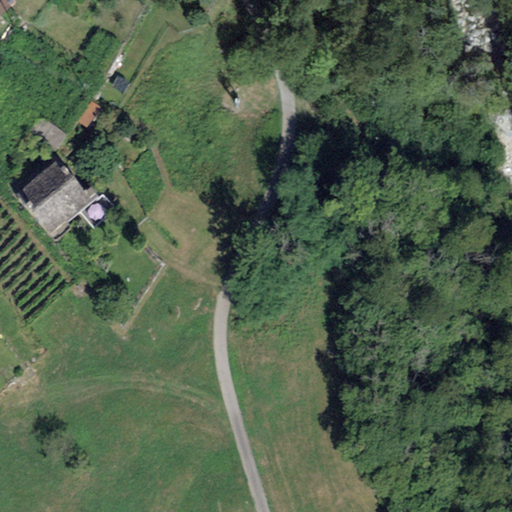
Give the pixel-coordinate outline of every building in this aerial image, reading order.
[(1,0),(0,0),(0,17),(9,10),(1,0)] [(117,77),(111,88),(125,96),(131,85),(117,77)] [(90,100),(76,122),(89,130),(102,108),(90,100)] [(66,136),(37,117),(26,134),(55,153),(66,136)] [(64,171),(22,202),(50,239),(99,202),(91,192),(84,197),(64,171)]
